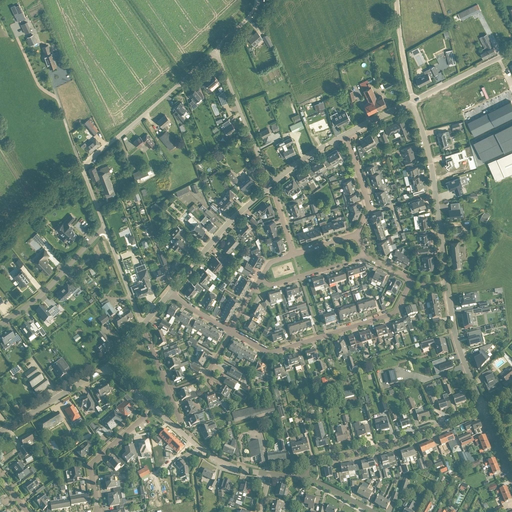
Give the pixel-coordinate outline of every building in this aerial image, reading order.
[(480,10),(477,4),(457,14),(460,20),(480,10)] [(15,5),(10,7),(15,17),(19,15),(21,20),(26,18),(20,5),(16,7),(15,5)] [(18,26),(22,35),(31,31),(27,22),(18,26)] [(254,45),(252,47),(254,49),(256,47),(255,45),(262,38),(257,32),(248,39),(254,45)] [(27,37),(31,45),(37,43),(33,34),(27,37)] [(266,35),(263,37),(266,41),(267,43),(268,46),(271,45),(270,42),(269,40),(266,35)] [(480,53),(481,54),(483,59),(496,52),(494,48),(488,37),(483,40),(488,49),(480,53)] [(54,57),(52,50),(50,51),(48,46),(42,48),(45,56),(47,65),(49,64),(50,68),(56,66),(54,61),(53,58),(54,57)] [(429,68),(432,72),(428,74),(421,77),(420,76),(417,78),(417,79),(416,80),(420,86),(432,80),(430,77),(433,76),(434,76),(438,74),(434,66),(429,68)] [(205,83),(203,85),(209,92),(211,90),(210,88),(219,80),(213,73),(204,81),(205,83)] [(384,85),(386,89),(395,84),(393,81),(384,85)] [(376,98),(369,83),(366,85),(368,88),(367,89),(377,110),(379,109),(386,105),(382,96),(376,98)] [(368,88),(366,85),(361,87),(369,102),(364,105),(368,114),(376,111),(377,110),(367,89),(368,88)] [(194,89),(188,95),(193,100),(189,102),(191,105),(190,105),(193,109),(198,105),(195,102),(201,97),(202,99),(204,97),(202,93),(199,90),(197,92),(194,89)] [(222,105),(228,102),(223,91),(217,93),(222,105)] [(322,98),(312,102),(315,109),(325,105),(322,98)] [(511,103),(511,101),(467,123),(474,136),(511,117),(511,103)] [(177,113),(176,115),(182,122),(184,119),(180,115),(186,110),(183,105),(182,102),(180,103),(180,102),(179,103),(178,102),(175,105),(176,105),(174,107),(176,110),(175,111),(177,113)] [(333,126),(337,125),(338,126),(350,120),(349,118),(350,118),(349,114),(347,115),(345,111),(338,115),(337,112),(330,115),(331,119),(332,119),(332,120),(331,120),(333,126)] [(158,121),(161,125),(162,127),(163,127),(165,130),(168,128),(165,125),(170,120),(165,115),(158,121)] [(324,116),(308,123),(311,132),(327,126),(324,116)] [(97,133),(90,125),(92,124),(88,119),(83,124),(93,135),(97,133)] [(222,124),(225,128),(223,129),(227,134),(229,133),(231,132),(235,129),(232,123),(231,124),(228,119),(222,124)] [(396,123),(385,127),(388,135),(399,131),(401,136),(408,133),(403,120),(396,123)] [(289,126),(292,133),(304,127),(301,121),(289,126)] [(452,124),(454,131),(461,129),(459,123),(452,124)] [(511,123),(474,143),(483,161),(511,148),(511,123)] [(260,133),(262,138),(270,134),(268,129),(260,133)] [(159,137),(170,149),(177,143),(166,131),(159,137)] [(381,136),(379,138),(381,142),(382,141),(383,143),(387,142),(383,131),(380,133),(381,136)] [(448,131),(437,134),(441,147),(449,145),(447,138),(450,137),(448,131)] [(138,147),(143,143),(144,142),(149,148),(154,143),(150,138),(146,134),(141,138),(140,137),(134,142),(138,147)] [(370,134),(365,137),(371,147),(376,144),(376,143),(379,142),(378,140),(375,136),(373,138),(370,134)] [(291,137),(283,141),(291,155),(295,153),(292,146),(291,146),(289,143),(293,141),(291,137)] [(371,147),(365,137),(360,140),(362,144),(357,147),(359,153),(365,150),(366,150),(371,147)] [(84,147),(89,153),(100,144),(95,138),(90,142),(90,143),(87,145),(85,143),(81,146),(83,148),(84,147)] [(283,158),(285,157),(286,158),(291,155),(283,141),(276,144),(278,149),(277,150),(278,151),(279,151),(283,158)] [(403,148),(401,149),(402,153),(404,152),(405,155),(406,160),(406,161),(404,161),(405,165),(413,163),(412,158),(414,157),(412,150),(413,149),(412,145),(407,147),(403,148)] [(337,149),(332,152),(337,162),(342,159),(343,161),(346,159),(345,157),(347,156),(345,149),(339,153),(337,149)] [(448,162),(444,165),(448,169),(454,164),(457,167),(459,165),(458,161),(457,158),(464,156),(463,152),(462,150),(451,154),(452,157),(448,159),(447,159),(448,162)] [(511,151),(488,162),(496,180),(511,173),(511,151)] [(332,165),(337,162),(332,152),(327,155),(330,161),(327,163),(330,168),(332,171),(334,170),(332,167),(333,166),(332,165)] [(316,162),(323,172),(330,168),(327,163),(324,164),(321,159),(316,162)] [(371,166),(366,167),(368,173),(375,171),(378,169),(376,161),(370,163),(371,166)] [(315,177),(323,172),(316,162),(311,164),(314,170),(312,172),(315,177)] [(406,169),(407,175),(411,174),(419,172),(418,166),(413,167),(412,164),(406,166),(407,169),(406,169)] [(101,170),(97,171),(95,167),(89,169),(93,180),(99,178),(106,197),(115,194),(114,190),(108,175),(111,174),(107,166),(100,168),(101,170)] [(153,173),(151,166),(133,173),(135,180),(153,173)] [(306,169),(301,172),(307,182),(315,177),(312,172),(309,174),(306,169)] [(374,174),(370,175),(372,181),(381,178),(383,177),(382,174),(381,172),(380,169),(378,169),(375,171),(376,174),(374,174)] [(229,178),(228,180),(233,185),(239,180),(231,171),(226,175),(229,178)] [(241,181),(246,186),(252,180),(248,175),(245,171),(242,174),(245,177),(241,181)] [(299,179),(296,181),(299,186),(307,182),(301,172),(296,175),(299,179)] [(411,184),(422,181),(420,175),(419,176),(418,173),(419,172),(411,174),(407,175),(409,184),(411,184)] [(342,182),(344,187),(352,185),(351,179),(346,181),(345,178),(339,180),(340,183),(342,182)] [(381,178),(372,181),(371,181),(373,187),(379,185),(380,188),(386,186),(385,183),(382,183),(381,178)] [(454,189),(456,195),(463,192),(461,187),(463,186),(460,178),(446,182),(449,190),(454,189)] [(286,192),(289,192),(293,190),(295,192),(300,189),(294,180),(292,182),(291,181),(283,186),(285,188),(284,189),(286,192)] [(191,185),(194,193),(202,190),(199,181),(193,183),(194,184),(191,185)] [(422,181),(411,184),(412,187),(414,188),(414,189),(412,190),(413,193),(419,191),(419,188),(423,187),(422,181)] [(343,193),(344,197),(350,195),(349,192),(354,190),(352,185),(344,187),(346,193),(343,193)] [(179,197),(190,192),(187,186),(176,192),(179,197)] [(380,188),(381,191),(375,193),(377,198),(387,195),(389,194),(386,186),(380,188)] [(231,198),(234,194),(229,189),(225,193),(226,194),(222,198),(229,205),(234,201),(231,198)] [(350,195),(344,197),(347,205),(353,204),(352,201),(359,198),(357,193),(350,195)] [(388,198),(387,195),(377,198),(378,204),(385,202),(386,205),(391,203),(390,197),(388,198)] [(511,195),(495,223),(511,233),(511,195)] [(290,210),(291,210),(299,207),(298,204),(301,204),(300,201),(302,200),(301,197),(293,200),(294,203),(288,205),(290,210)] [(229,205),(222,198),(218,203),(221,206),(225,210),(229,205)] [(414,200),(408,202),(410,206),(413,205),(415,210),(418,209),(418,211),(423,209),(422,208),(426,207),(423,201),(423,198),(419,199),(419,198),(414,200)] [(257,210),(261,215),(266,211),(267,217),(274,215),(270,204),(267,205),(265,203),(257,210)] [(348,216),(348,217),(356,220),(359,211),(357,203),(349,206),(351,210),(350,213),(348,212),(347,212),(346,215),(347,216),(348,216)] [(449,210),(449,218),(460,217),(459,209),(458,203),(451,203),(452,210),(449,210)] [(199,208),(204,212),(210,217),(213,214),(206,209),(204,206),(202,205),(199,208)] [(299,207),(291,210),(293,215),(298,214),(299,217),(305,215),(303,209),(302,206),(299,207)] [(382,214),(381,210),(370,214),(371,217),(371,218),(369,218),(371,223),(381,219),(379,215),(382,214)] [(194,225),(191,230),(199,237),(205,230),(202,227),(203,226),(193,217),(194,215),(190,211),(188,213),(191,216),(188,220),(194,225)] [(420,228),(423,227),(428,227),(426,217),(424,217),(424,213),(419,214),(415,215),(415,216),(416,220),(419,219),(420,228)] [(480,222),(486,225),(490,217),(485,214),(480,222)] [(64,242),(67,239),(70,241),(76,235),(71,230),(73,227),(69,224),(75,218),(71,215),(64,223),(63,223),(57,230),(63,236),(61,239),(64,242)] [(341,219),(337,220),(340,228),(345,227),(344,223),(347,222),(345,216),(341,217),(341,219)] [(207,217),(202,222),(205,225),(205,226),(211,232),(217,226),(207,217)] [(249,220),(255,225),(257,222),(252,217),(249,220)] [(332,221),(335,230),(340,228),(337,220),(336,217),(331,219),(332,221)] [(373,228),(374,227),(386,223),(385,222),(382,223),(381,219),(371,223),(373,228)] [(326,223),(325,220),(319,222),(321,228),(322,227),(324,234),(329,232),(326,223)] [(275,226),(276,226),(274,221),(265,225),(266,228),(269,236),(270,238),(273,237),(272,235),(277,233),(275,226)] [(332,221),(326,223),(329,232),(335,230),(332,221)] [(245,222),(241,226),(248,232),(252,228),(248,225),(245,222)] [(376,232),(384,230),(387,228),(386,223),(374,227),(376,232)] [(182,230),(177,226),(171,234),(177,240),(172,246),(174,248),(175,249),(176,249),(177,249),(179,247),(185,252),(191,245),(183,239),(183,238),(178,234),(182,230)] [(241,226),(237,230),(242,234),(239,236),(244,241),(247,237),(247,238),(251,234),(248,232),(241,226)] [(308,227),(309,230),(311,238),(316,237),(314,229),(313,228),(310,229),(309,226),(308,227)] [(384,230),(376,232),(378,238),(378,237),(379,240),(385,238),(384,235),(386,235),(384,230)] [(414,233),(417,232),(418,236),(420,236),(420,242),(424,241),(425,244),(426,244),(430,244),(430,237),(428,238),(427,233),(424,234),(423,230),(418,231),(417,231),(414,232),(414,233)] [(304,232),(303,231),(296,234),(298,241),(300,240),(300,242),(306,240),(304,232)] [(232,236),(227,241),(222,246),(229,253),(239,242),(232,236)] [(43,245),(46,242),(41,237),(38,240),(43,245)] [(270,242),(269,242),(270,245),(272,251),(275,250),(275,251),(277,255),(280,253),(279,250),(284,248),(282,242),(281,238),(274,240),(270,242)] [(144,248),(149,245),(146,239),(141,241),(144,248)] [(376,243),(378,248),(391,244),(389,239),(376,243)] [(454,242),(449,242),(450,249),(451,260),(452,268),(462,267),(461,259),(460,246),(459,241),(454,242)] [(391,244),(378,248),(380,254),(393,250),(391,244)] [(253,255),(252,257),(260,262),(263,257),(258,255),(258,253),(261,252),(259,247),(251,251),(253,255)] [(400,252),(396,249),(394,253),(392,256),(396,258),(395,260),(405,265),(409,257),(400,253),(400,252)] [(158,253),(162,265),(167,263),(162,251),(158,253)] [(42,268),(41,269),(46,274),(51,268),(46,263),(48,261),(45,259),(48,256),(43,252),(34,260),(42,268)] [(424,265),(419,265),(420,271),(424,270),(433,269),(432,261),(433,261),(433,256),(422,257),(424,265)] [(221,267),(223,264),(215,257),(213,259),(214,260),(209,266),(212,268),(210,270),(214,273),(215,271),(220,266),(221,267)] [(260,262),(252,257),(251,258),(250,257),(246,263),(246,264),(245,264),(243,268),(250,272),(252,268),(251,267),(252,264),(257,267),(260,262)] [(18,268),(23,264),(18,258),(14,262),(18,268)] [(133,293),(137,292),(138,296),(149,292),(149,293),(153,292),(149,281),(151,280),(144,263),(135,267),(140,279),(139,279),(140,282),(130,285),(133,293)] [(362,265),(357,267),(359,275),(362,274),(363,277),(366,276),(367,274),(365,270),(364,271),(362,265)] [(89,270),(92,274),(98,271),(96,266),(89,270)] [(154,274),(156,279),(162,276),(163,277),(167,276),(163,267),(153,271),(154,274)] [(357,267),(351,269),(354,277),(359,275),(357,267)] [(29,280),(21,269),(13,275),(22,286),(29,280)] [(204,269),(200,273),(208,279),(210,276),(214,279),(217,276),(214,273),(210,270),(208,273),(204,269)] [(354,277),(351,269),(346,271),(347,275),(349,282),(352,281),(351,278),(354,277)] [(341,273),(338,274),(340,283),(346,281),(344,276),(343,271),(341,272),(341,273)] [(368,281),(376,285),(378,282),(381,275),(376,272),(375,275),(371,273),(369,278),(370,279),(369,280),(368,281)] [(208,279),(200,273),(197,277),(201,281),(204,284),(204,283),(208,279)] [(378,282),(376,285),(384,289),(384,287),(387,283),(384,282),(387,276),(382,273),(381,275),(378,282)] [(243,276),(240,280),(247,284),(250,279),(248,278),(248,279),(243,276)] [(335,284),(332,276),(327,278),(329,286),(335,284)] [(322,278),(317,280),(319,288),(324,286),(325,289),(328,288),(326,282),(324,283),(322,278)] [(240,280),(237,285),(245,289),(247,284),(240,280)] [(319,288),(317,280),(311,282),(313,286),(310,287),(312,294),(315,293),(314,290),(319,288)] [(387,292),(394,295),(397,289),(398,289),(401,284),(393,280),(387,292)] [(208,289),(209,287),(204,283),(204,284),(201,281),(199,283),(207,290),(208,289)] [(70,293),(75,289),(79,293),(81,290),(77,286),(75,287),(71,283),(69,285),(67,283),(57,293),(64,300),(68,296),(67,295),(69,292),(70,293)] [(185,292),(190,296),(191,294),(192,295),(196,290),(199,292),(203,287),(197,283),(194,286),(192,284),(185,292)] [(245,289),(237,285),(234,290),(238,292),(240,294),(242,294),(245,289)] [(296,286),(290,288),(293,298),(297,297),(297,299),(301,298),(299,293),(298,293),(296,286)] [(293,298),(290,288),(285,290),(287,297),(286,297),(288,302),(291,301),(290,299),(293,298)] [(211,305),(211,304),(216,296),(209,292),(202,305),(209,309),(211,305)] [(276,302),(281,300),(279,292),(273,294),(276,302)] [(266,301),(264,303),(267,308),(270,306),(271,305),(271,306),(276,304),(276,302),(273,294),(271,294),(271,293),(268,294),(269,295),(268,295),(269,301),(267,302),(266,301)] [(467,307),(471,306),(476,305),(474,296),(473,296),(473,294),(468,295),(469,297),(461,299),(460,300),(460,304),(462,304),(462,308),(467,307)] [(231,297),(228,301),(235,306),(238,301),(231,297)] [(99,301),(103,307),(109,303),(107,300),(106,300),(104,298),(99,301)] [(365,313),(362,303),(361,300),(358,301),(359,304),(357,305),(359,313),(363,312),(363,313),(365,313)] [(373,300),(368,302),(370,310),(376,308),(374,303),(373,300)] [(228,301),(225,306),(233,310),(235,306),(228,301)] [(368,302),(362,303),(365,313),(367,312),(367,311),(370,310),(368,302)] [(269,310),(267,308),(264,303),(261,304),(265,309),(266,309),(268,311),(269,310)] [(125,323),(119,314),(118,315),(119,318),(114,322),(111,317),(112,317),(116,314),(109,304),(105,306),(103,308),(110,318),(109,319),(112,323),(113,322),(118,329),(125,323)] [(173,318),(175,319),(177,316),(178,313),(176,312),(178,309),(172,306),(167,314),(173,318)] [(225,306),(223,311),(230,315),(233,310),(225,306)] [(256,306),(253,311),(261,315),(264,310),(256,306)] [(354,306),(348,308),(351,317),(353,317),(353,315),(356,314),(355,310),(354,306)] [(409,319),(406,319),(410,331),(413,330),(411,324),(412,323),(411,319),(411,317),(412,317),(413,317),(414,317),(415,316),(416,316),(416,315),(417,314),(418,314),(416,307),(415,307),(415,306),(412,307),(412,308),(411,308),(411,309),(410,310),(410,309),(406,310),(408,315),(408,317),(409,319)] [(55,307),(47,313),(42,307),(37,312),(45,322),(50,317),(52,319),(60,313),(55,307)] [(119,313),(119,314),(125,323),(133,318),(129,311),(129,312),(126,308),(122,311),(119,313)] [(348,308),(343,310),(345,318),(349,317),(349,318),(351,317),(348,308)] [(327,313),(328,316),(331,324),(336,322),(334,317),(337,316),(335,310),(332,311),(332,312),(327,313)] [(337,311),(340,321),(346,319),(345,318),(343,310),(337,311)] [(473,315),(463,317),(465,329),(474,328),(472,319),(476,318),(475,315),(482,314),(482,310),(472,311),(473,315)] [(230,315),(223,311),(220,316),(227,320),(230,315)] [(253,322),(255,323),(258,325),(259,325),(261,322),(260,322),(261,320),(260,318),(259,318),(261,315),(253,311),(250,316),(255,319),(253,322)] [(180,322),(183,324),(187,315),(183,313),(180,318),(177,316),(175,319),(174,322),(178,324),(180,322)] [(328,316),(327,313),(322,315),(322,314),(319,315),(321,322),(324,321),(325,326),(331,324),(328,316)] [(440,313),(431,314),(433,323),(440,322),(439,319),(441,319),(440,313)] [(98,320),(102,325),(108,320),(104,315),(98,320)] [(192,318),(187,315),(183,324),(182,326),(189,330),(191,328),(188,326),(192,318)] [(312,329),(311,327),(309,321),(312,320),(311,317),(307,318),(307,317),(303,319),(304,322),(306,330),(312,329)] [(400,322),(398,323),(401,332),(404,331),(404,333),(407,332),(406,330),(405,326),(408,325),(407,324),(406,319),(400,321),(400,322)] [(163,321),(161,324),(169,329),(171,327),(171,326),(167,323),(163,321)] [(192,329),(197,332),(202,324),(197,321),(192,329)] [(258,325),(255,323),(253,325),(247,322),(243,328),(253,333),(255,330),(256,327),(257,327),(258,325)] [(304,322),(298,324),(301,333),(303,333),(303,332),(306,330),(304,322)] [(401,332),(398,323),(392,325),(394,330),(395,334),(396,336),(398,335),(398,333),(401,332)] [(43,337),(46,335),(41,328),(38,331),(33,324),(30,326),(28,324),(20,329),(21,329),(20,330),(24,335),(25,334),(28,339),(34,335),(36,337),(40,334),(43,337)] [(160,333),(155,335),(159,346),(164,344),(166,344),(163,337),(165,336),(167,333),(169,329),(161,324),(158,328),(161,330),(160,332),(160,333)] [(197,332),(202,335),(207,327),(202,324),(197,332)] [(298,324),(293,326),(295,334),(299,333),(299,334),(301,333),(298,324)] [(274,328),(276,332),(279,341),(284,339),(282,332),(285,331),(283,326),(283,325),(280,326),(274,328)] [(388,341),(393,339),(393,338),(392,336),(391,331),(388,332),(386,325),(380,327),(381,328),(384,337),(385,341),(388,340),(388,341)] [(295,334),(293,326),(287,328),(290,337),(292,336),(292,335),(295,334)] [(202,335),(207,338),(212,329),(207,327),(202,335)] [(381,338),(384,337),(381,328),(376,330),(377,336),(375,336),(377,343),(378,346),(382,344),(381,341),(382,341),(381,338)] [(208,337),(212,340),(217,332),(212,329),(207,338),(208,338),(208,337)] [(276,332),(270,334),(269,333),(266,330),(265,331),(262,335),(266,337),(267,336),(268,336),(271,335),(273,343),(279,341),(276,332)] [(481,331),(469,334),(470,340),(469,341),(471,347),(481,345),(479,337),(482,336),(481,331)] [(9,343),(11,346),(17,342),(18,344),(22,341),(18,336),(14,338),(10,332),(7,335),(6,334),(0,338),(0,339),(2,342),(3,343),(5,346),(9,343)] [(217,332),(212,340),(217,343),(222,335),(217,332)] [(374,344),(377,343),(375,336),(372,337),(370,332),(365,334),(367,342),(373,341),(374,344)] [(103,338),(100,340),(104,345),(98,350),(102,356),(113,346),(102,333),(100,334),(103,338)] [(362,344),(367,342),(365,334),(359,335),(361,341),(358,342),(360,348),(364,347),(362,344)] [(355,350),(360,348),(358,342),(356,343),(353,336),(348,337),(350,344),(351,348),(354,347),(355,350)] [(428,345),(434,344),(433,340),(420,343),(422,349),(429,348),(428,345)] [(445,340),(435,343),(438,355),(448,353),(445,340)] [(344,360),(348,359),(352,358),(350,351),(347,352),(345,347),(344,346),(345,345),(343,341),(335,344),(337,349),(336,350),(339,358),(343,356),(344,360)] [(229,350),(233,353),(238,345),(233,343),(229,350)] [(170,350),(162,353),(163,353),(161,354),(163,357),(164,357),(165,359),(170,358),(176,355),(178,354),(176,350),(177,349),(175,344),(174,345),(169,346),(170,350)] [(238,355),(243,348),(238,345),(233,353),(238,356),(238,355)] [(491,345),(481,348),(482,353),(481,353),(479,354),(480,355),(477,356),(478,356),(477,358),(476,358),(476,360),(475,360),(476,362),(475,362),(476,365),(477,364),(479,370),(489,359),(487,357),(487,356),(485,354),(492,347),(491,345)] [(198,354),(197,357),(205,362),(208,357),(203,354),(205,351),(200,349),(198,347),(197,350),(198,354)] [(238,355),(243,358),(247,351),(243,348),(238,355)] [(243,358),(248,361),(252,354),(247,351),(243,358)] [(306,358),(307,361),(314,359),(315,361),(318,361),(316,355),(315,351),(309,352),(309,351),(305,353),(306,358)] [(252,354),(248,361),(253,363),(257,356),(252,354)] [(297,355),(291,357),(294,366),(295,368),(301,367),(305,366),(302,357),(298,358),(297,355)] [(194,362),(192,366),(195,367),(197,364),(202,367),(205,362),(197,357),(194,362)] [(294,366),(291,357),(286,359),(287,362),(283,363),(286,372),(290,370),(291,367),(294,366)] [(352,358),(348,359),(350,367),(349,367),(351,371),(358,369),(357,365),(354,366),(352,358)] [(444,358),(433,362),(435,369),(439,368),(441,372),(442,371),(453,367),(451,361),(446,362),(444,358)] [(57,363),(59,366),(53,370),(60,379),(66,374),(64,372),(69,368),(62,359),(57,363)] [(180,369),(187,366),(186,363),(183,364),(181,365),(180,362),(177,363),(176,359),(171,361),(167,363),(167,364),(168,364),(170,370),(179,366),(180,369)] [(200,370),(195,367),(192,366),(191,365),(190,365),(191,369),(194,371),(199,374),(200,370)] [(253,377),(259,379),(260,375),(263,376),(267,368),(258,365),(253,377)] [(275,376),(276,378),(281,377),(282,379),(286,377),(285,374),(284,370),(281,371),(279,365),(272,367),(274,374),(274,376),(275,376)] [(37,395),(49,386),(45,379),(42,382),(36,375),(38,373),(34,368),(24,375),(28,381),(27,381),(33,389),(35,387),(39,393),(37,395)] [(241,373),(239,372),(233,368),(229,373),(228,372),(226,375),(232,378),(233,376),(240,379),(243,374),(242,373),(241,373)] [(511,368),(502,377),(507,383),(511,379),(511,368)] [(174,382),(181,379),(182,380),(184,379),(185,379),(185,377),(184,377),(184,376),(183,375),(182,375),(181,370),(180,369),(171,372),(171,373),(172,375),(172,376),(174,382)] [(387,372),(390,385),(398,383),(395,370),(387,372)] [(484,382),(486,385),(488,384),(490,389),(495,387),(496,390),(501,388),(497,380),(495,381),(492,375),(493,374),(491,371),(486,373),(487,376),(485,377),(486,381),(484,382)] [(223,384),(234,390),(237,384),(231,380),(227,378),(223,384)] [(96,394),(97,395),(94,397),(98,404),(101,402),(99,398),(100,397),(100,398),(106,394),(107,395),(110,394),(110,392),(106,384),(96,390),(98,393),(96,394)] [(227,393),(229,390),(222,386),(220,390),(219,390),(217,394),(225,398),(227,399),(228,399),(230,395),(229,394),(227,393)] [(192,400),(197,398),(196,396),(194,392),(189,394),(188,390),(187,390),(186,388),(181,390),(182,393),(179,394),(181,401),(191,397),(192,400)] [(344,393),(345,399),(355,397),(353,390),(344,393)] [(241,399),(244,401),(246,397),(235,391),(233,395),(236,396),(242,399),(241,399)] [(462,391),(459,392),(460,396),(453,398),(456,405),(457,406),(459,405),(459,404),(466,402),(462,391)] [(218,406),(221,405),(219,403),(220,403),(218,401),(216,402),(214,397),(213,393),(205,396),(207,400),(209,405),(212,404),(213,406),(217,405),(218,406)] [(78,402),(81,408),(84,406),(85,407),(86,408),(87,408),(87,412),(94,412),(94,405),(88,395),(84,397),(85,398),(78,402)] [(444,396),(443,397),(445,402),(442,403),(438,404),(440,411),(447,408),(448,410),(452,408),(448,398),(447,395),(444,396)] [(405,401),(410,411),(416,409),(412,399),(405,401)] [(221,405),(225,410),(226,409),(228,408),(222,401),(220,403),(219,403),(221,405)] [(116,409),(117,410),(123,416),(125,419),(129,415),(132,411),(127,406),(124,402),(121,406),(120,405),(116,409)] [(274,409),(272,402),(253,407),(255,415),(274,409)] [(183,406),(185,410),(186,410),(188,416),(193,414),(197,413),(196,409),(194,410),(191,403),(188,404),(183,406)] [(388,412),(385,403),(379,405),(382,414),(388,412)] [(67,415),(72,423),(80,419),(75,411),(73,406),(65,411),(67,415)] [(117,410),(114,412),(103,421),(108,427),(111,430),(120,422),(120,420),(120,419),(123,416),(117,410)] [(417,415),(417,416),(419,421),(430,417),(428,413),(428,411),(423,412),(422,411),(421,410),(420,410),(420,411),(416,412),(417,415)] [(192,427),(197,425),(200,424),(198,420),(203,418),(201,412),(199,413),(194,414),(195,417),(189,420),(190,423),(188,423),(190,427),(192,427)] [(39,424),(44,433),(63,421),(58,413),(39,424)] [(404,421),(397,423),(398,427),(401,426),(402,429),(410,426),(407,419),(406,415),(403,416),(404,421)] [(386,418),(380,419),(375,421),(377,431),(381,430),(381,432),(389,430),(386,418)] [(200,429),(201,433),(202,433),(205,440),(212,437),(210,430),(216,428),(214,424),(213,422),(208,424),(208,426),(204,427),(200,429)] [(479,422),(473,425),(472,424),(465,427),(467,431),(473,428),(474,431),(482,428),(479,422)] [(355,425),(356,430),(357,430),(359,437),(370,434),(368,426),(361,428),(360,423),(355,425)] [(318,438),(315,439),(316,443),(317,448),(328,445),(327,440),(326,436),(325,436),(322,425),(315,426),(318,438)] [(336,436),(336,438),(337,438),(338,442),(348,440),(345,427),(337,429),(338,434),(336,435),(336,436)] [(165,429),(159,436),(168,445),(174,438),(165,429)] [(20,440),(23,445),(24,446),(34,441),(30,434),(20,440)] [(61,437),(65,444),(71,440),(67,434),(61,437)] [(452,434),(445,436),(451,449),(457,446),(455,440),(454,438),(452,434)] [(469,434),(459,438),(460,442),(468,439),(471,437),(469,434)] [(451,449),(445,436),(439,439),(442,446),(443,450),(446,449),(451,449)] [(477,447),(481,445),(488,442),(485,436),(479,439),(475,440),(476,443),(477,447)] [(174,438),(168,445),(177,454),(184,447),(174,438)] [(303,443),(299,444),(302,453),(309,451),(307,442),(306,438),(302,439),(303,443)] [(236,440),(232,441),(231,440),(230,441),(232,442),(230,447),(225,445),(223,452),(233,455),(233,454),(235,454),(239,453),(236,440)] [(77,453),(74,455),(79,460),(81,458),(82,459),(92,450),(90,448),(92,446),(89,442),(89,441),(85,443),(86,443),(76,452),(77,453)] [(262,441),(249,443),(251,458),(255,457),(256,461),(259,461),(259,465),(265,464),(262,441)] [(302,453),(299,444),(296,445),(295,441),(290,442),(291,446),(292,450),(294,455),(302,453)] [(141,444),(139,445),(141,458),(144,457),(144,454),(151,453),(148,442),(141,443),(141,444)] [(268,458),(269,463),(287,461),(285,452),(287,452),(286,447),(286,446),(285,446),(284,442),(278,442),(280,453),(268,454),(268,458)] [(433,442),(426,444),(429,451),(432,449),(434,452),(437,451),(435,448),(436,448),(433,442)] [(488,442),(481,445),(483,449),(479,450),(480,453),(484,452),(491,449),(488,442)] [(429,451),(426,444),(419,447),(422,453),(424,457),(426,455),(425,452),(429,451)] [(133,458),(134,460),(137,457),(134,445),(128,446),(129,448),(125,449),(126,454),(122,457),(127,463),(133,458)] [(26,461),(25,461),(27,464),(33,460),(30,455),(25,448),(20,451),(22,455),(24,458),(26,461)] [(413,449),(407,451),(410,458),(412,457),(414,461),(415,461),(417,460),(415,456),(415,453),(413,449)] [(410,458),(407,451),(401,453),(402,457),(403,460),(404,465),(408,464),(406,459),(410,458)] [(469,452),(465,453),(469,463),(474,460),(473,457),(471,458),(469,452)] [(393,455),(387,456),(389,464),(393,463),(394,465),(397,464),(396,462),(395,459),(393,455)] [(389,464),(387,456),(381,458),(383,466),(384,470),(386,470),(386,469),(387,469),(386,465),(389,464)] [(107,465),(109,468),(111,467),(114,470),(118,467),(119,466),(121,468),(125,465),(123,463),(120,459),(117,462),(114,458),(107,465)] [(180,479),(185,478),(185,481),(189,481),(189,476),(188,468),(187,467),(185,465),(187,464),(183,460),(182,461),(180,458),(176,462),(174,465),(180,470),(179,475),(180,479)] [(489,464),(491,468),(497,466),(495,459),(488,462),(485,463),(486,466),(489,464)] [(374,460),(368,461),(369,469),(373,468),(374,472),(377,471),(376,468),(374,460)] [(369,469),(368,461),(361,463),(363,470),(364,475),(367,474),(366,470),(369,469)] [(13,469),(17,474),(25,468),(21,463),(13,469)] [(354,464),(347,465),(349,473),(352,472),(355,472),(359,471),(358,465),(354,466),(354,464)] [(342,473),(339,473),(341,482),(344,482),(344,480),(347,479),(346,477),(349,476),(349,473),(347,465),(341,466),(342,473)] [(497,466),(491,468),(493,472),(489,474),(490,476),(494,475),(500,472),(497,466)] [(27,480),(34,475),(30,470),(28,472),(25,468),(17,474),(16,475),(20,481),(25,477),(27,480)] [(202,476),(211,480),(214,474),(205,469),(202,476)] [(79,470),(75,470),(69,471),(71,479),(67,480),(68,484),(72,483),(77,482),(77,479),(79,479),(80,479),(80,476),(79,471),(79,470)] [(372,478),(372,479),(378,479),(380,479),(381,481),(383,481),(383,480),(381,472),(377,473),(378,477),(372,478)] [(105,478),(106,484),(115,482),(114,477),(118,476),(118,473),(117,473),(115,473),(110,474),(111,474),(111,477),(105,478)] [(39,488),(37,487),(39,486),(34,479),(28,483),(24,486),(29,493),(31,492),(30,492),(32,490),(32,491),(34,489),(35,491),(35,492),(37,495),(41,492),(45,489),(42,486),(39,488)] [(208,490),(212,492),(217,482),(213,480),(211,483),(209,488),(208,490)] [(222,485),(221,489),(228,491),(230,488),(231,483),(223,480),(222,485)] [(115,482),(106,484),(107,490),(113,489),(114,492),(121,491),(120,488),(119,482),(115,482)] [(399,492),(405,494),(409,484),(403,482),(399,492)] [(150,483),(144,484),(146,493),(147,493),(149,498),(154,497),(153,491),(151,492),(150,486),(150,483)] [(357,494),(363,497),(367,490),(364,489),(366,485),(365,485),(365,484),(363,483),(362,486),(360,490),(357,494)] [(234,496),(233,500),(232,503),(235,504),(241,506),(242,503),(244,497),(242,497),(243,494),(247,495),(249,486),(242,484),(238,497),(234,496)] [(285,501),(286,499),(284,498),(286,488),(278,486),(276,496),(278,496),(278,499),(285,501)] [(501,493),(502,496),(509,494),(506,487),(500,490),(496,492),(497,494),(501,493)] [(367,490),(363,497),(369,501),(371,496),(373,493),(375,490),(372,488),(370,492),(367,490)] [(84,491),(81,492),(82,495),(83,504),(87,503),(87,504),(90,504),(88,494),(84,495),(84,493),(84,491)] [(107,498),(108,502),(122,499),(121,491),(114,492),(114,495),(108,496),(108,498),(107,498)] [(82,495),(78,496),(78,493),(75,493),(76,496),(77,505),(81,504),(81,505),(84,505),(83,504),(82,495)] [(375,504),(381,507),(385,500),(382,499),(384,494),(381,493),(380,496),(375,504)] [(381,507),(386,510),(391,502),(391,501),(396,503),(399,495),(393,493),(391,498),(390,498),(388,502),(385,500),(381,507)] [(77,506),(77,505),(76,496),(72,497),(72,494),(69,494),(71,506),(75,506),(77,506)] [(509,494),(502,496),(504,501),(501,502),(502,505),(505,503),(511,501),(509,494)] [(48,511),(49,511),(51,511),(50,503),(49,498),(45,498),(43,495),(39,497),(35,501),(39,506),(40,506),(43,511),(47,508),(48,508),(48,511)] [(306,499),(303,498),(302,503),(305,504),(309,505),(308,508),(313,509),(316,498),(307,496),(306,499)] [(118,500),(108,502),(108,506),(109,506),(110,508),(116,507),(117,510),(124,508),(123,505),(122,499),(118,500)] [(285,501),(284,505),(274,503),(272,511),(273,511),(272,511),(280,511),(282,509),(285,509),(286,509),(287,505),(294,507),(298,508),(299,506),(298,506),(299,504),(298,504),(295,504),(285,501)] [(406,508),(404,511),(412,511),(416,504),(411,501),(407,509),(406,508)]
